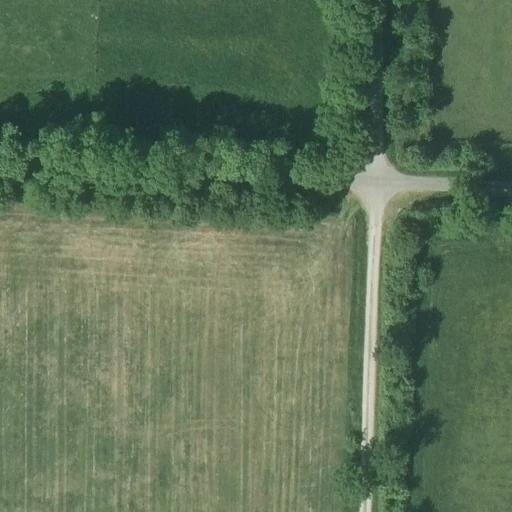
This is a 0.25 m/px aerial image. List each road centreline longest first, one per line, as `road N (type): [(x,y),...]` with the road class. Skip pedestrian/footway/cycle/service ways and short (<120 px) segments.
road 1 (unclassified): [(511,187),(0,159)]
road 2 (track): [(362,511),(374,180),(370,0)]
